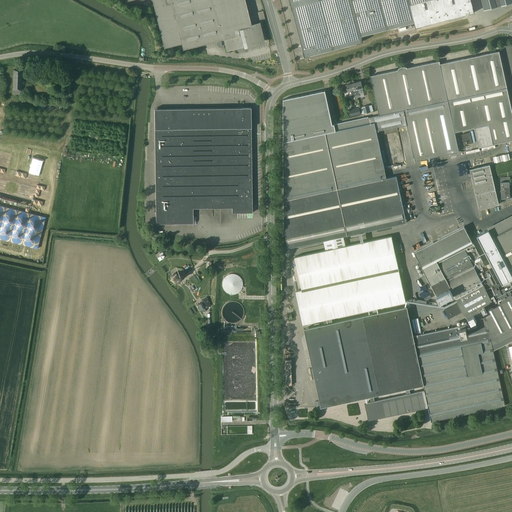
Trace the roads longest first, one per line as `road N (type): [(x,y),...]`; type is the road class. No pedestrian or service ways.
road 1 (tertiary): [(274,436),(268,117),(275,94)]
road 2 (unclassified): [(0,57),(39,52),(242,75)]
road 3 (tertiary): [(274,436),(315,434),(414,452),(511,433)]
road 4 (tertiary): [(290,84),(394,51),(511,31)]
road 5 (primary): [(199,483),(0,490)]
road 6 (unclassified): [(199,475),(0,480)]
road 7 (tertiary): [(342,511),(355,491),(379,479),(511,457)]
road 8 (primary): [(511,448),(335,473)]
